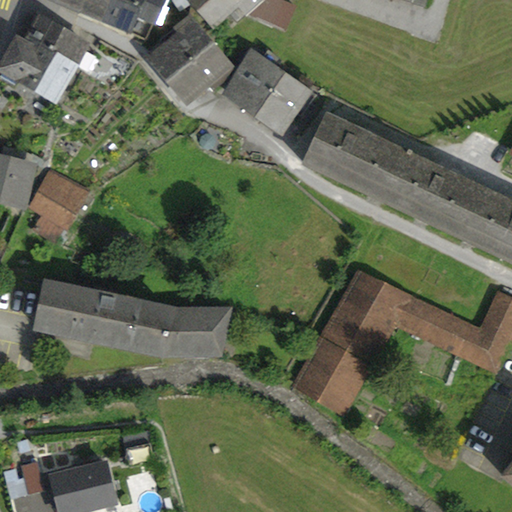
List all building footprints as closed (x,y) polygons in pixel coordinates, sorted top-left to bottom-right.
[(54,0),(79,11),(83,0),(54,0)] [(83,0),(79,11),(102,21),(112,0),(83,0)] [(112,0),(102,21),(144,40),(151,23),(154,24),(164,0),(112,0)] [(238,4),(246,13),(259,1),(258,0),(188,0),(212,27),(238,4)] [(245,14),(272,26),(283,2),(283,1),(280,0),(259,0),(259,1),(246,13),(245,14)] [(283,2),(272,26),(285,31),(295,7),(283,2)] [(155,58),(171,79),(213,44),(191,17),(175,28),(182,36),(166,49),(155,58)] [(87,46),(40,18),(26,44),(75,68),(87,46)] [(160,40),(166,49),(182,36),(175,28),(160,40)] [(19,80),(56,101),(75,68),(26,44),(16,39),(1,67),(0,69),(0,71),(4,74),(1,81),(15,88),(19,80)] [(233,71),(232,67),(213,44),(171,79),(188,99),(206,84),(212,92),(232,74),(233,71)] [(252,55),(228,94),(257,115),(285,76),(252,55)] [(294,110),(303,116),(316,98),(307,92),(313,84),(302,78),(297,85),(285,76),(257,115),(279,131),(294,110)] [(358,131),(329,117),(305,164),(511,262),(511,203),(444,171),(412,156),(413,153),(410,152),(409,154),(358,131)] [(0,197),(20,203),(31,157),(22,152),(6,148),(3,161),(0,160),(0,197)] [(35,230),(55,243),(87,190),(51,171),(32,207),(46,215),(35,230)] [(338,409),(387,319),(393,322),(400,325),(408,308),(411,301),(407,300),(408,298),(359,275),(346,299),(352,302),(303,389),(297,386),(297,387),(343,413),(343,412),(338,409)] [(92,294),(48,284),(39,329),(161,355),(207,356),(213,331),(225,333),(230,310),(171,311),(116,299),(118,293),(94,287),(92,294)] [(418,312),(410,330),(494,370),(511,332),(511,301),(499,296),(499,297),(505,299),(484,343),(478,341),(418,312)] [(478,341),(484,343),(505,299),(499,297),(478,341)] [(297,386),(303,389),(352,302),(346,299),(297,386)] [(400,325),(410,330),(418,312),(408,308),(400,325)] [(338,409),(343,412),(393,322),(387,319),(338,409)] [(207,356),(220,356),(225,333),(213,331),(207,356)] [(52,478),(60,511),(80,511),(115,503),(106,465),(77,472),(67,474),(52,478)]
